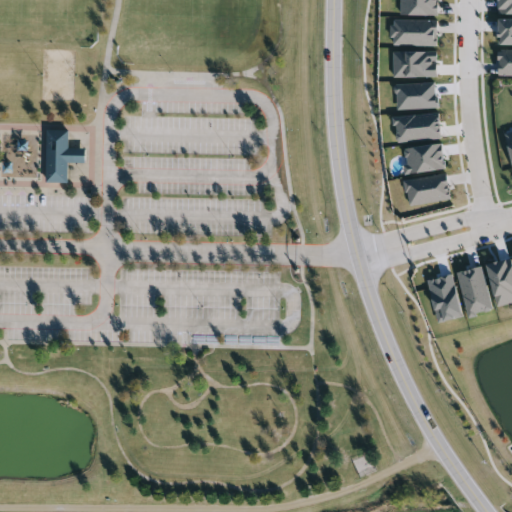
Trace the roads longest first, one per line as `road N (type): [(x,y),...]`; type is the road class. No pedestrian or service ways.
road 1 (secondary): [(485,511),(393,359),(356,256),(336,145),(333,0)]
road 2 (residential): [(465,0),(470,132),(490,226)]
road 3 (residential): [(356,256),(511,216)]
